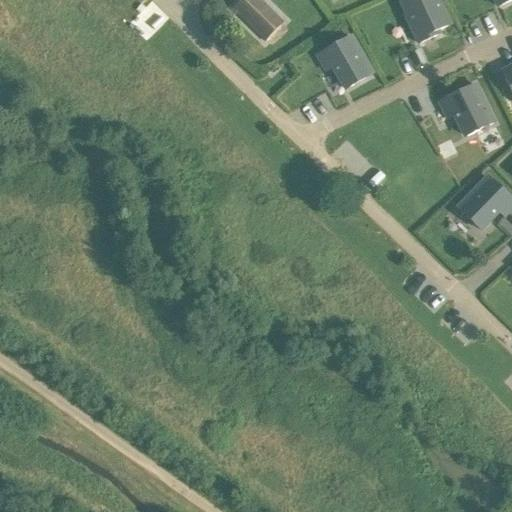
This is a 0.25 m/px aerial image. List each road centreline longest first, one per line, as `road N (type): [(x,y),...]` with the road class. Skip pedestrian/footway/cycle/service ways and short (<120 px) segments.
road 1 (unclassified): [(511,345),(193,36),(193,0)]
road 2 (unclassified): [(214,511),(0,357)]
